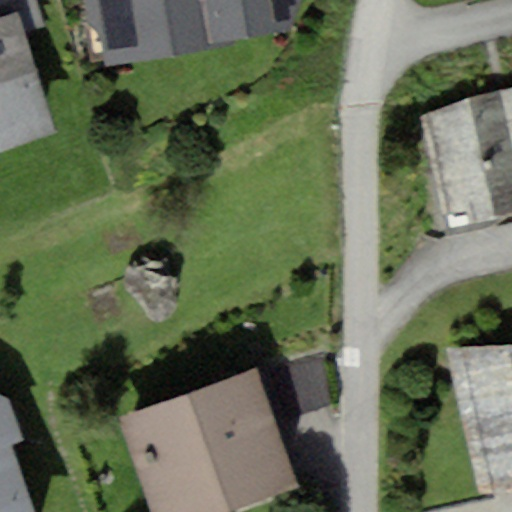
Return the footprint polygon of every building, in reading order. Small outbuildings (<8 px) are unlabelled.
[(14,0),(0,5),(0,153),(69,130),(24,0),(14,0)] [(106,0),(118,65),(225,46),(221,25),(326,6),(325,0),(106,0)] [(511,99),(419,121),(443,222),(511,205),(511,99)] [(511,348),(439,354),(478,501),(511,497),(511,348)] [(267,368),(133,418),(167,511),(253,511),(313,490),(267,368)] [(0,511),(42,511),(0,387),(0,511)]
